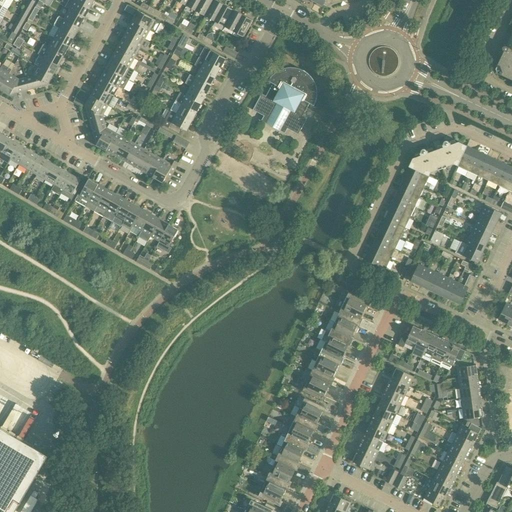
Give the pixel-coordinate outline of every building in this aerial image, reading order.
[(30,10),(35,1),(32,0),(29,0),(27,3),(25,7),(30,10)] [(69,0),(65,7),(69,10),(85,18),(90,9),(75,0),(74,0),(69,0)] [(74,0),(75,0),(90,9),(94,0),(74,0)] [(189,0),(187,6),(196,11),(202,0),(189,0)] [(202,0),(196,11),(205,16),(214,0),(202,0)] [(215,0),(214,0),(205,16),(215,21),(224,5),(215,0)] [(224,5),(215,21),(224,27),(234,10),(224,5)] [(25,7),(20,16),(25,19),(30,10),(25,7)] [(69,10),(64,19),(79,27),(85,18),(69,10)] [(234,10),(224,27),(234,32),(243,15),(234,10)] [(138,11),(132,21),(134,21),(150,30),(156,20),(138,11)] [(243,15),(234,32),(244,37),(253,20),(243,15)] [(20,16),(15,25),(20,28),(25,19),(20,16)] [(59,16),(54,26),(59,28),(74,37),(79,27),(64,19),(59,16)] [(134,21),(128,30),(145,39),(150,30),(134,21)] [(16,35),(20,28),(15,25),(11,32),(16,35)] [(59,28),(54,38),(69,46),(74,37),(59,28)] [(128,30),(123,40),(140,49),(145,39),(128,30)] [(49,35),(44,45),(64,56),(69,46),(54,38),(49,35)] [(123,40),(118,49),(134,58),(140,49),(123,40)] [(38,54),(39,55),(61,67),(64,61),(62,60),(64,56),(44,45),(43,44),(38,54)] [(200,57),(221,68),(226,59),(211,50),(211,49),(205,46),(200,57)] [(504,51),(497,66),(500,75),(511,80),(511,49),(506,47),(506,46),(505,46),(504,46),(504,47),(503,47),(503,48),(502,48),(502,49),(503,50),(503,51),(504,51)] [(226,47),(223,52),(235,59),(238,53),(226,47)] [(118,49),(113,59),(129,68),(134,58),(118,49)] [(39,55),(34,64),(38,66),(53,75),(56,71),(58,72),(61,67),(39,55)] [(195,65),(200,68),(216,77),(221,68),(200,57),(195,65)] [(113,59),(108,68),(129,80),(135,70),(129,68),(113,59)] [(0,69),(0,68),(0,88),(1,89),(9,74),(12,70),(3,64),(0,69)] [(33,76),(26,78),(29,90),(41,87),(41,86),(43,82),(48,85),(53,75),(38,66),(33,76)] [(262,94),(253,110),(264,116),(261,121),(285,133),(287,129),(298,135),(307,118),(303,116),(310,103),(314,106),(315,104),(316,102),(316,99),(317,97),(317,94),(317,90),(316,86),(315,82),(313,79),(310,76),(307,73),(304,71),(300,69),(296,68),(292,67),(288,68),(284,69),(280,70),(276,72),(275,73),(273,74),(272,76),(270,79),(269,81),(273,83),(266,96),(262,94)] [(108,68),(102,78),(119,87),(124,90),(129,80),(108,68)] [(200,68),(195,77),(211,86),(216,77),(200,68)] [(9,74),(1,89),(10,95),(13,90),(17,93),(29,90),(26,78),(19,80),(9,74)] [(190,75),(185,84),(190,86),(206,95),(211,86),(195,77),(190,75)] [(102,78),(97,87),(113,96),(119,87),(102,78)] [(190,86),(186,95),(201,104),(206,95),(190,86)] [(92,96),(108,106),(113,96),(97,87),(92,96)] [(180,92),(175,101),(197,113),(201,104),(186,95),(180,92)] [(91,96),(85,106),(91,108),(88,114),(91,125),(105,121),(103,115),(108,106),(92,96),(91,96)] [(175,101),(171,110),(192,122),(197,113),(175,101)] [(171,110),(163,125),(179,134),(182,129),(187,131),(192,122),(171,110)] [(105,121),(91,125),(94,137),(100,140),(97,145),(106,151),(107,150),(107,149),(116,133),(106,128),(105,121)] [(119,127),(116,133),(107,149),(107,150),(116,155),(125,138),(128,133),(119,127)] [(2,134),(0,136),(0,153),(1,154),(10,139),(2,134)] [(176,136),(173,142),(186,149),(189,143),(176,136)] [(125,138),(116,155),(126,160),(135,144),(125,138)] [(1,154),(0,155),(0,158),(9,163),(11,160),(10,159),(19,144),(10,139),(1,154)] [(413,159),(409,167),(410,167),(429,176),(431,173),(454,164),(457,166),(466,146),(467,146),(459,142),(456,143),(451,145),(450,143),(449,143),(449,142),(448,142),(448,141),(447,141),(446,141),(445,141),(444,141),(444,142),(443,143),(443,144),(443,145),(442,145),(443,148),(428,153),(428,151),(427,151),(426,150),(425,149),(424,149),(423,149),(422,149),(422,150),(421,150),(421,151),(421,152),(421,153),(420,153),(421,156),(416,157),(413,159)] [(10,159),(11,160),(19,165),(28,149),(19,144),(10,159)] [(135,144),(126,160),(135,166),(144,149),(135,144)] [(457,166),(468,171),(477,151),(467,146),(466,146),(457,166)] [(28,149),(19,165),(28,170),(37,154),(28,149)] [(144,149),(135,166),(144,171),(154,154),(144,149)] [(477,151),(468,171),(478,176),(487,156),(477,151)] [(37,154),(28,170),(37,175),(46,159),(37,154)] [(154,154),(144,171),(153,176),(154,176),(163,160),(154,154)] [(487,156),(478,176),(488,181),(498,161),(487,156)] [(46,159),(37,175),(45,180),(54,164),(46,159)] [(153,176),(153,177),(163,183),(166,176),(170,178),(179,163),(175,161),(172,165),(163,160),(154,176),(153,176)] [(498,161),(488,181),(499,186),(508,166),(498,161)] [(54,164),(45,180),(54,185),(63,170),(54,164)] [(511,167),(508,166),(499,186),(509,190),(511,183),(511,167)] [(409,167),(405,177),(425,187),(430,176),(429,176),(410,167),(409,167)] [(54,185),(51,190),(60,195),(61,194),(72,175),(63,170),(54,185)] [(72,175),(61,194),(72,200),(75,194),(73,193),(81,180),(72,175)] [(405,177),(400,186),(420,196),(425,187),(405,177)] [(78,195),(75,201),(86,207),(98,184),(96,183),(89,179),(85,186),(80,196),(78,195)] [(98,184),(86,207),(95,212),(98,206),(97,206),(107,189),(98,184)] [(400,186),(395,198),(415,207),(420,196),(400,186)] [(98,206),(95,212),(103,217),(116,194),(107,189),(97,206),(98,206)] [(455,189),(449,201),(454,203),(459,191),(455,189)] [(116,194),(103,217),(112,222),(125,199),(116,194)] [(395,198),(390,208),(410,218),(415,207),(395,198)] [(125,199),(112,222),(121,227),(122,225),(134,204),(125,199)] [(511,206),(503,202),(501,208),(511,213),(511,211),(511,206)] [(46,203),(43,209),(50,213),(53,207),(46,203)] [(134,204),(122,225),(131,230),(133,226),(143,209),(134,204)] [(485,205),(480,215),(496,223),(501,213),(485,205)] [(390,208),(385,219),(405,228),(410,218),(390,208)] [(143,209),(133,226),(141,231),(142,231),(152,214),(143,209)] [(141,231),(138,237),(148,242),(151,236),(160,219),(152,214),(142,231),(141,231)] [(67,215),(64,221),(74,227),(77,221),(67,215)] [(480,215),(475,225),(492,233),(496,223),(480,215)] [(160,219),(151,236),(160,241),(169,224),(160,219)] [(385,219),(380,229),(400,238),(405,228),(385,219)] [(169,224),(160,241),(169,247),(175,236),(175,237),(179,230),(171,226),(172,226),(169,224)] [(475,225),(471,235),(487,243),(492,233),(475,225)] [(380,229),(376,239),(395,249),(400,238),(380,229)] [(444,234),(435,230),(430,242),(439,246),(444,234)] [(471,235),(466,245),(483,252),(487,243),(471,235)] [(376,239),(371,250),(391,259),(395,249),(376,239)] [(466,245),(461,255),(478,263),(483,252),(466,245)] [(371,250),(366,260),(386,270),(391,259),(371,250)] [(140,255),(137,262),(145,267),(148,261),(151,256),(147,253),(144,258),(140,255)] [(418,264),(411,281),(421,286),(429,269),(418,264)] [(429,269),(421,286),(431,290),(438,274),(429,269)] [(438,274),(431,290),(440,295),(448,278),(438,274)] [(458,283),(450,299),(460,304),(466,291),(471,293),(478,278),(469,275),(464,286),(458,283)] [(448,278),(440,295),(450,299),(458,283),(448,278)] [(348,293),(344,302),(364,312),(367,306),(368,307),(370,303),(350,293),(345,290),(345,292),(348,293)] [(344,302),(340,312),(339,312),(361,322),(363,319),(361,318),(364,312),(344,302)] [(511,305),(506,303),(498,319),(508,324),(511,315),(511,305)] [(335,309),(334,311),(339,313),(335,322),(355,331),(357,326),(359,326),(361,322),(339,312),(340,312),(335,309)] [(330,331),(330,332),(352,342),(354,338),(352,337),(355,331),(335,322),(330,331)] [(403,334),(398,345),(403,348),(405,343),(415,348),(423,330),(413,325),(410,333),(408,337),(403,334)] [(321,339),(326,342),(345,351),(348,345),(350,346),(352,342),(330,332),(330,331),(325,329),(325,330),(321,339)] [(423,330),(415,348),(412,353),(421,358),(424,352),(432,334),(423,330)] [(432,334),(424,352),(433,356),(442,339),(432,334)] [(442,339),(433,356),(431,361),(440,365),(441,364),(451,343),(442,339)] [(321,351),(343,362),(345,358),(343,357),(345,351),(326,342),(321,351)] [(451,343),(441,364),(450,368),(452,365),(455,358),(461,360),(465,351),(460,348),(461,348),(451,343)] [(316,348),(316,350),(321,352),(316,361),(336,371),(339,365),(341,366),(343,362),(321,351),(316,348)] [(455,358),(452,365),(457,368),(458,378),(478,376),(476,365),(475,365),(473,354),(465,351),(461,360),(455,358)] [(312,370),(312,371),(333,381),(335,377),(334,376),(336,371),(316,361),(312,370)] [(307,368),(302,378),(307,381),(327,390),(330,384),(332,385),(333,381),(312,371),(312,370),(307,368)] [(396,368),(391,378),(409,386),(414,377),(403,372),(403,371),(396,368)] [(478,376),(458,378),(460,388),(479,386),(478,376)] [(391,378),(387,387),(405,396),(409,386),(391,378)] [(299,388),(299,390),(303,392),(304,391),(324,401),(326,397),(324,396),(327,390),(307,381),(303,390),(299,388)] [(479,386),(460,388),(461,398),(481,396),(479,386)] [(387,387),(383,396),(400,405),(405,396),(387,387)] [(304,398),(300,408),(320,417),(323,411),(325,412),(327,408),(306,398),(302,395),(301,397),(304,398)] [(383,396),(378,406),(396,414),(400,405),(383,396)] [(481,396),(461,398),(462,409),(482,406),(481,396)] [(427,398),(423,404),(430,407),(433,401),(427,398)] [(423,404),(420,411),(427,414),(430,407),(423,404)] [(378,406),(374,415),(392,423),(396,414),(378,406)] [(483,417),(482,406),(462,409),(464,420),(462,425),(461,425),(469,429),(471,424),(481,428),(483,425),(482,417),(483,417)] [(300,408),(296,417),(317,428),(319,424),(317,423),(320,417),(300,408)] [(291,414),(290,416),(295,418),(291,427),(311,436),(314,431),(315,431),(317,428),(296,417),(291,414)] [(374,415),(370,424),(387,432),(392,423),(374,415)] [(418,416),(415,423),(421,426),(424,419),(418,416)] [(415,423),(411,429),(418,432),(421,426),(415,423)] [(370,424),(365,433),(383,442),(387,432),(370,424)] [(478,433),(481,428),(471,424),(469,429),(461,425),(457,434),(474,443),(479,434),(478,433)] [(287,436),(286,437),(308,447),(310,443),(308,442),(311,436),(291,427),(287,436)] [(423,429),(420,435),(426,438),(429,432),(426,430),(423,429)] [(0,511),(13,511),(46,458),(0,430),(0,511)] [(365,433),(361,443),(379,451),(383,442),(365,433)] [(282,434),(281,435),(286,438),(282,447),(302,456),(304,450),(306,451),(308,447),(286,437),(287,436),(282,434)] [(457,434),(452,443),(470,452),(474,443),(457,434)] [(361,443),(357,452),(374,460),(379,451),(361,443)] [(452,443),(447,452),(465,461),(470,452),(452,443)] [(277,456),(299,467),(301,463),(299,462),(302,456),(282,447),(277,456)] [(420,450),(417,449),(414,447),(411,453),(417,456),(420,450)] [(357,452),(352,462),(359,465),(370,470),(374,460),(357,452)] [(447,452),(443,462),(460,470),(465,461),(447,452)] [(272,453),(272,455),(277,457),(273,466),(292,476),(295,470),(297,471),(299,467),(277,456),(272,453)] [(397,459),(399,461),(403,462),(406,456),(400,453),(397,459)] [(443,462),(438,471),(456,480),(460,470),(443,462)] [(273,466),(268,475),(268,476),(290,486),(292,482),(290,481),(292,476),(273,466)] [(392,469),(385,481),(392,485),(398,472),(392,469)] [(497,482),(487,503),(497,508),(507,487),(511,489),(511,472),(505,469),(498,483),(497,482)] [(438,471),(434,480),(451,489),(456,480),(438,471)] [(263,473),(263,474),(268,477),(263,486),(283,495),(286,489),(288,490),(290,486),(268,476),(268,475),(263,473)] [(400,474),(395,486),(401,489),(407,478),(400,474)] [(434,480),(429,489),(446,498),(451,489),(434,480)] [(256,493),(255,495),(260,497),(260,496),(280,506),(282,502),(281,501),(283,495),(263,486),(259,495),(256,493)] [(429,489),(424,498),(435,504),(434,504),(442,507),(446,498),(429,489)] [(333,494),(329,504),(346,511),(351,503),(340,498),(341,497),(333,494)] [(30,511),(38,500),(35,498),(31,496),(20,511),(30,511)] [(246,497),(246,498),(251,501),(246,510),(250,511),(271,511),(273,510),(252,500),(253,500),(246,497)]
